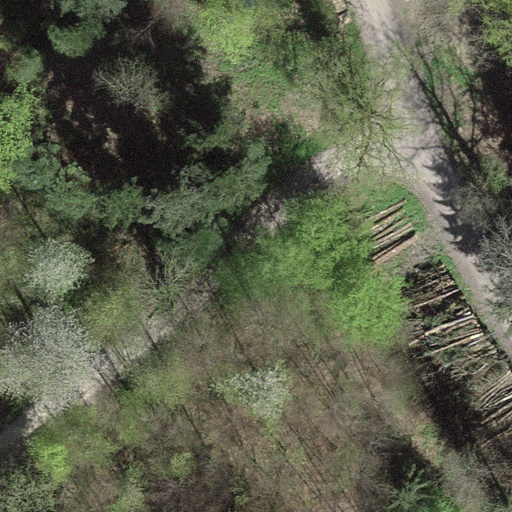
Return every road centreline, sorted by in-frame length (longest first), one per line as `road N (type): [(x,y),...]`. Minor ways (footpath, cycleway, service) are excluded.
road 1 (track): [(0,439),(342,160),(431,114)]
road 2 (track): [(431,114),(511,293)]
road 3 (track): [(431,114),(368,0)]
